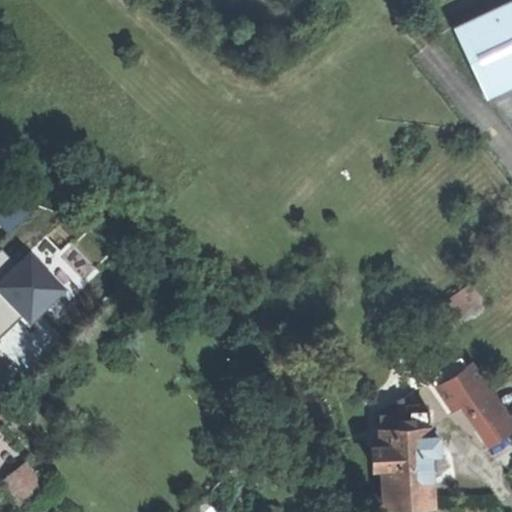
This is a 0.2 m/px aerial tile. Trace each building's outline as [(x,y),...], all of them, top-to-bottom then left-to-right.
[(488,99),(511,87),(511,0),(454,28),(488,99)] [(31,377),(73,334),(51,313),(9,356),(31,377)] [(483,448),(511,428),(511,420),(473,365),(440,388),(483,448)] [(389,509),(436,507),(431,427),(384,429),(389,509)] [(25,511),(37,500),(12,476),(1,488),(25,511)]
